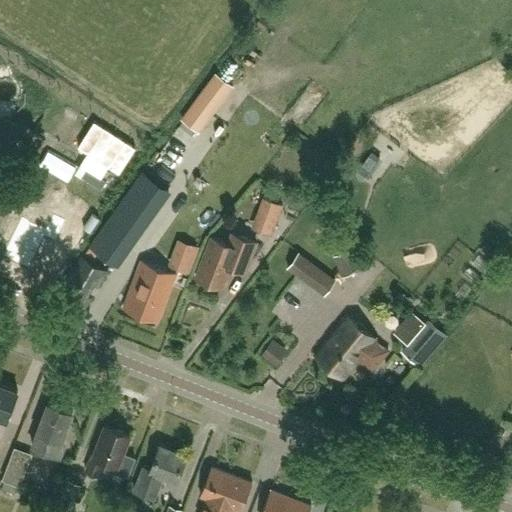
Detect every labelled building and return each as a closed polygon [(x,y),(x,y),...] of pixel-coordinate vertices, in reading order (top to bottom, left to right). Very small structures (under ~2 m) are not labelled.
[(227,84),(215,75),(182,120),(199,132),(206,123),(201,119),(227,84)] [(0,117),(0,161),(5,164),(22,128),(0,117)] [(364,169),(381,184),(408,153),(385,133),(376,143),(382,148),(364,169)] [(133,140),(128,151),(145,159),(150,148),(133,140)] [(104,224),(130,243),(168,190),(142,171),(104,224)] [(153,248),(182,260),(205,205),(176,193),(153,248)] [(277,234),(288,204),(266,196),(256,227),(277,234)] [(22,217),(2,256),(28,269),(44,236),(55,242),(66,220),(53,214),(46,228),(22,217)] [(256,241),(232,232),(228,242),(211,236),(196,276),(222,287),(231,266),(245,271),(256,241)] [(343,276),(355,271),(345,249),(333,254),(343,276)] [(323,293),(334,279),(297,252),(286,266),(323,293)] [(98,286),(107,270),(81,255),(54,295),(82,312),(91,297),(87,294),(94,284),(98,286)] [(158,320),(176,273),(141,259),(123,307),(158,320)] [(376,339),(377,337),(346,313),(333,330),(334,331),(327,340),(325,339),(314,354),(344,378),(359,359),(372,369),(388,349),(376,339)] [(420,366),(448,334),(429,318),(402,351),(420,366)] [(276,339),(266,358),(282,367),(293,348),(276,339)] [(0,415),(7,418),(18,390),(0,383),(0,415)] [(62,440),(73,411),(49,402),(37,432),(39,433),(34,446),(60,456),(65,442),(62,440)] [(130,435),(106,425),(93,455),(92,455),(85,471),(98,476),(104,461),(116,466),(114,471),(127,476),(134,459),(123,454),(130,435)] [(177,479),(187,455),(160,445),(151,469),(143,466),(135,489),(156,497),(164,475),(177,479)] [(20,485),(33,453),(15,446),(2,478),(20,485)] [(217,511),(232,473),(212,465),(201,494),(208,497),(201,511),(217,511)] [(253,481),(232,473),(217,511),(232,511),(235,506),(242,509),(253,481)] [(69,511),(80,486),(68,481),(54,511),(69,511)] [(285,511),(292,496),(271,488),(262,511),(285,511)] [(308,511),(312,504),(292,496),(285,511),(308,511)]
